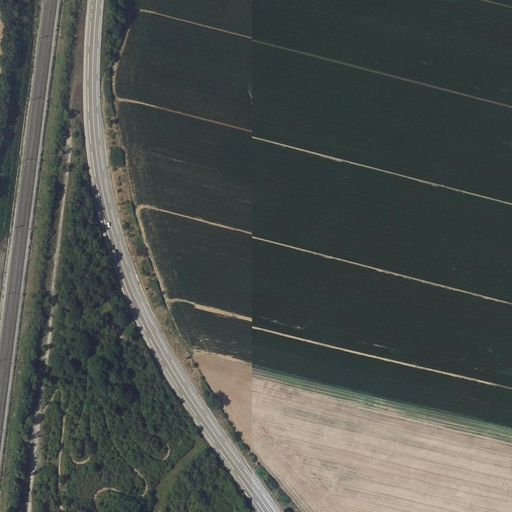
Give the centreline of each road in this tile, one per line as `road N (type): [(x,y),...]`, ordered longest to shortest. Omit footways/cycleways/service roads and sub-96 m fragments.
road 1 (primary): [(96,0),(95,143),(125,275),(165,359),(269,511)]
road 2 (track): [(71,141),(29,511)]
